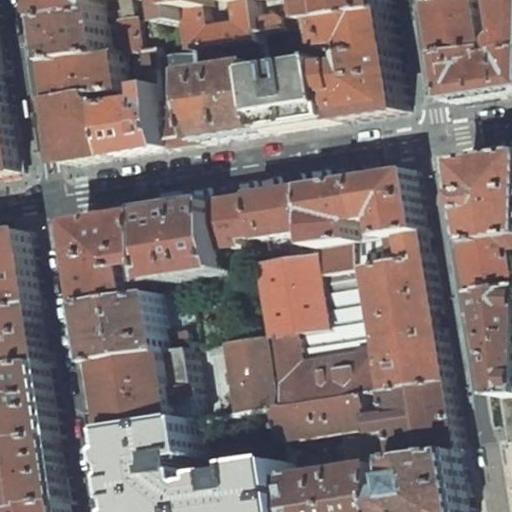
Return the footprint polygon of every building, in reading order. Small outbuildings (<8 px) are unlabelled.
[(52,0),(55,21),(116,11),(115,5),(110,5),(109,0),(52,0)] [(191,0),(155,0),(156,1),(162,0),(176,0),(181,26),(195,24),(191,0)] [(191,0),(195,24),(196,27),(210,25),(214,21),(212,7),(216,7),(214,0),(236,0),(237,4),(241,3),(243,16),(249,18),(263,16),(260,0),(191,0)] [(332,0),(333,0),(322,2),(325,24),(328,24),(398,13),(395,0),(332,0)] [(503,52),(495,6),(507,4),(505,0),(483,0),(447,6),(456,59),(503,52)] [(126,9),(121,10),(124,31),(128,54),(129,54),(145,51),(141,21),(138,18),(128,20),(126,9)] [(116,11),(55,21),(62,63),(118,55),(115,32),(124,31),(121,10),(116,11)] [(398,13),(328,24),(332,52),(338,51),(361,48),(363,65),(356,67),(355,62),(350,63),(351,67),(341,69),(349,124),(381,119),(414,114),(398,13)] [(290,17),(287,19),(288,30),(310,26),(308,14),(290,17)] [(281,16),(263,18),(263,19),(266,33),(288,30),(287,19),(281,16)] [(0,73),(13,71),(5,18),(0,19),(0,73)] [(263,19),(196,30),(199,50),(267,40),(266,33),(263,19)] [(325,24),(319,25),(323,53),(332,52),(328,24),(325,24)] [(267,40),(199,50),(200,55),(202,66),(269,56),(267,40)] [(463,106),(511,97),(511,41),(511,42),(511,55),(511,56),(504,58),(503,52),(456,59),(463,106)] [(163,49),(147,51),(150,75),(144,76),(146,92),(151,91),(169,88),(164,60),(163,49)] [(118,55),(62,63),(67,103),(131,94),(135,93),(129,54),(128,54),(118,55)] [(200,55),(164,60),(169,88),(178,151),(214,145),(203,77),(202,66),(200,55)] [(340,64),(272,75),(282,134),(349,124),(341,69),(340,64)] [(219,74),(203,77),(214,145),(282,134),(272,75),(271,66),(224,73),(224,70),(219,70),(219,74)] [(0,73),(0,125),(21,122),(13,71),(0,73)] [(132,107),(117,109),(126,159),(178,151),(169,88),(151,91),(152,97),(156,96),(157,104),(132,107)] [(67,103),(77,166),(126,159),(117,109),(132,107),(131,94),(67,103)] [(0,178),(29,174),(21,122),(0,125),(0,178)] [(511,157),(472,164),(486,247),(511,242),(511,157)] [(371,181),(377,221),(390,219),(393,238),(433,232),(428,203),(424,174),(423,173),(371,181)] [(328,248),(379,240),(378,234),(377,221),(371,181),(345,185),(319,189),(325,233),(328,248)] [(291,193),(263,198),(270,241),(279,239),(280,245),(285,244),(284,239),(325,233),(319,189),(291,193)] [(243,201),(222,204),(229,250),(236,249),(259,246),(271,245),(270,241),(263,198),(243,201)] [(188,210),(154,215),(162,268),(164,278),(167,298),(182,296),(179,280),(232,272),(229,250),(222,204),(188,210)] [(162,268),(154,215),(123,220),(87,225),(86,227),(92,268),(98,309),(149,301),(146,280),(145,270),(162,268)] [(274,269),(273,269),(283,338),(289,337),(294,370),(296,380),(300,408),(376,396),(457,383),(445,307),(433,232),(393,238),(385,239),(379,240),(328,248),(329,257),(298,262),(274,266),(274,269)] [(37,233),(0,239),(0,293),(5,293),(6,298),(8,313),(48,308),(37,233)] [(511,242),(486,247),(494,297),(511,294),(511,242)] [(259,246),(236,249),(237,261),(260,258),(259,246)] [(296,249),(272,253),(274,266),(298,262),(296,249)] [(164,278),(146,280),(149,301),(167,298),(164,278)] [(201,293),(192,294),(201,352),(236,346),(243,345),(235,288),(207,292),(201,293)] [(149,301),(98,309),(103,338),(107,367),(201,352),(192,294),(182,296),(167,298),(149,301)] [(511,294),(494,297),(502,344),(511,410),(511,294)] [(0,314),(0,373),(0,375),(57,366),(48,308),(8,313),(0,314)] [(243,345),(236,346),(238,363),(246,410),(246,417),(277,412),(288,410),(284,382),(296,380),(294,370),(282,372),(277,339),(243,345)] [(201,352),(107,367),(112,402),(118,437),(127,436),(206,423),(212,422),(201,352)] [(238,363),(218,366),(225,413),(246,410),(238,363)] [(0,374),(0,449),(4,449),(68,440),(57,366),(0,375),(0,374)] [(457,383),(376,396),(382,431),(382,435),(399,433),(402,451),(404,465),(469,455),(463,419),(457,383)] [(300,408),(288,410),(292,444),(361,434),(382,431),(376,396),(300,408)] [(288,410),(277,412),(285,461),(295,460),(292,444),(288,410)] [(206,423),(127,436),(138,511),(302,511),(298,481),(297,469),(296,464),(252,471),(253,477),(230,480),(230,475),(224,475),(219,471),(204,473),(203,464),(211,463),(206,423)] [(382,431),(361,434),(367,471),(388,468),(384,448),(382,435),(382,431)] [(68,440),(4,449),(9,485),(7,485),(7,490),(10,490),(10,492),(5,498),(0,499),(0,511),(1,511),(10,511),(19,509),(24,511),(30,511),(32,511),(78,505),(68,440)] [(390,448),(384,448),(388,468),(390,467),(404,465),(402,451),(390,453),(390,448)] [(394,491),(397,511),(477,511),(474,490),(469,455),(404,465),(407,489),(394,491)] [(322,466),(297,469),(298,481),(325,477),(322,466)] [(325,477),(298,481),(302,511),(397,511),(394,491),(390,467),(388,468),(367,471),(334,476),(334,474),(328,475),(329,477),(325,477)]
